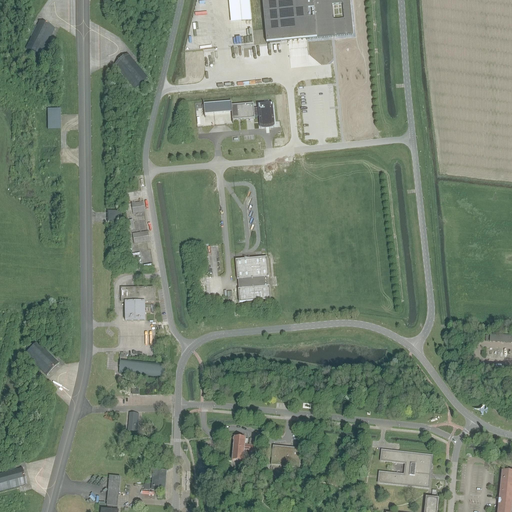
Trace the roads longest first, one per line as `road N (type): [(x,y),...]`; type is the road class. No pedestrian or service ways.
road 1 (unclassified): [(411,348),(429,324),(431,304),(401,0)]
road 2 (unclassified): [(177,405),(185,356),(214,335),(343,322),(377,328),(411,348)]
road 3 (unclassified): [(177,405),(421,426),(459,441)]
